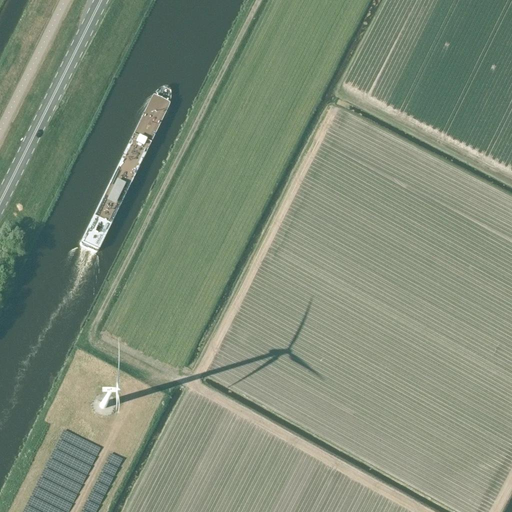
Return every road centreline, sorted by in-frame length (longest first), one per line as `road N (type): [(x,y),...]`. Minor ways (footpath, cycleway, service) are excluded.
road 1 (track): [(67,378),(257,0)]
road 2 (track): [(127,398),(134,382),(190,383),(424,511)]
road 3 (primary): [(0,202),(100,0)]
road 4 (unclassified): [(65,0),(0,130)]
